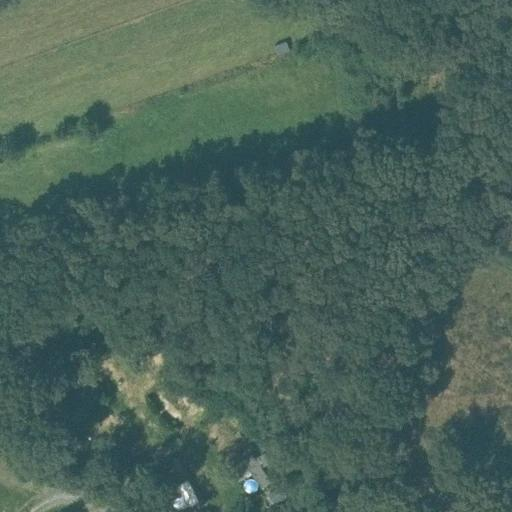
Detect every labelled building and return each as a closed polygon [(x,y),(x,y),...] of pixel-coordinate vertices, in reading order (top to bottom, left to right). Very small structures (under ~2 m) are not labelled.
[(278,54),(291,49),(287,40),(274,45),(278,54)] [(113,349),(111,346),(104,352),(106,355),(113,349)] [(157,354),(149,359),(157,373),(165,368),(157,354)] [(79,364),(71,372),(78,379),(75,382),(82,388),(84,385),(95,396),(103,387),(82,365),(85,362),(79,355),(75,359),(79,364)] [(123,356),(111,361),(126,393),(138,387),(123,356)] [(48,384),(42,389),(45,394),(52,389),(48,384)] [(184,418),(192,410),(168,386),(160,394),(184,418)] [(110,414),(103,408),(85,425),(91,432),(110,414)] [(230,454),(244,442),(225,419),(217,426),(227,439),(221,444),(230,454)] [(243,422),(238,425),(245,433),(249,430),(243,422)] [(125,435),(134,444),(149,458),(158,450),(137,431),(132,427),(125,435)] [(124,440),(116,448),(121,454),(123,452),(126,454),(132,448),(124,440)] [(265,452),(260,455),(266,464),(271,461),(265,452)] [(262,488),(272,481),(252,454),(242,460),(243,461),(239,464),(248,475),(251,473),(262,488)] [(166,497),(164,491),(154,497),(160,508),(168,503),(165,498),(166,497)]
